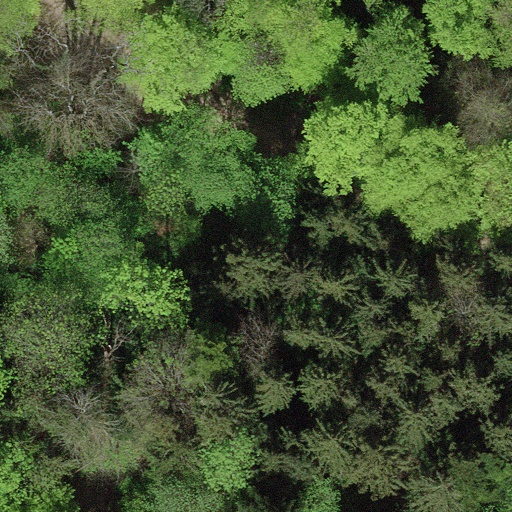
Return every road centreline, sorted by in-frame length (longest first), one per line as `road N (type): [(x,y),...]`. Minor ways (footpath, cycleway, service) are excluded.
road 1 (track): [(71,0),(169,95),(511,220)]
road 2 (track): [(307,511),(134,483)]
